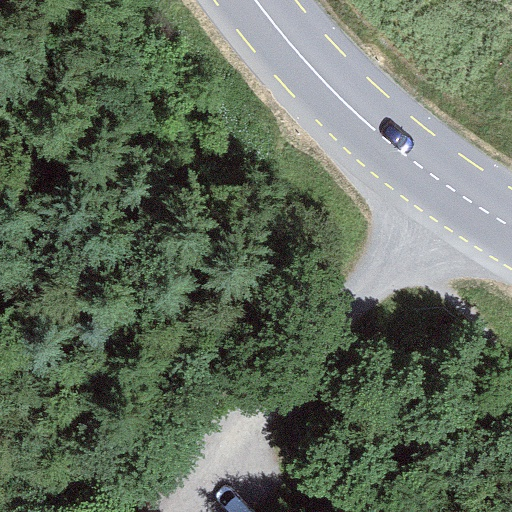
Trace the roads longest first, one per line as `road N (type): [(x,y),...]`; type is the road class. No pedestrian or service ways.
road 1 (secondary): [(255,0),(348,105),(438,179),(511,226)]
road 2 (track): [(336,341),(186,511)]
